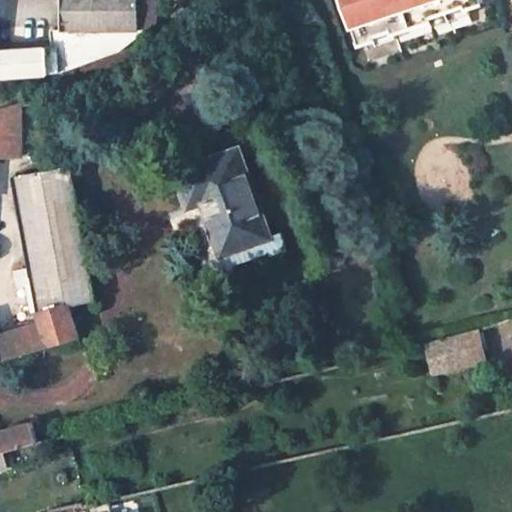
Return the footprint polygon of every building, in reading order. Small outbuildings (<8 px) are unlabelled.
[(64,0),(65,30),(140,30),(139,0),(64,0)] [(160,20),(159,0),(139,0),(140,30),(139,37),(160,20)] [(462,0),(467,0),(469,4),(481,0),(350,0),(364,39),(379,35),(377,29),(395,23),(398,28),(434,16),(433,10),(450,4),(462,0)] [(469,4),(467,0),(462,0),(450,4),(433,10),(434,16),(437,23),(454,16),(471,10),(469,4)] [(395,23),(377,29),(379,35),(381,42),(400,35),(398,28),(395,23)] [(52,30),(53,48),(55,73),(58,73),(124,50),(139,37),(140,30),(65,30),(52,30)] [(0,76),(4,77),(55,73),(53,48),(49,48),(49,46),(0,48),(0,51),(0,50),(0,76)] [(0,110),(0,154),(34,156),(34,103),(26,104),(0,110)] [(178,170),(186,194),(201,188),(205,199),(224,252),(270,235),(240,149),(178,170)] [(42,322),(50,345),(57,343),(79,336),(70,304),(98,300),(73,165),(16,176),(38,309),(42,322)] [(190,204),(205,199),(201,188),(186,194),(190,204)] [(1,335),(4,348),(7,358),(27,352),(50,345),(42,322),(1,335)] [(436,371),(487,359),(478,327),(428,340),(436,371)] [(59,350),(57,343),(50,345),(27,352),(29,360),(59,350)] [(0,445),(1,450),(38,441),(32,423),(0,432),(0,445)]
